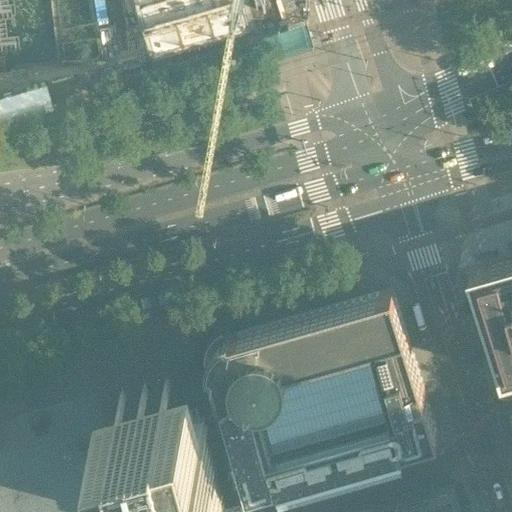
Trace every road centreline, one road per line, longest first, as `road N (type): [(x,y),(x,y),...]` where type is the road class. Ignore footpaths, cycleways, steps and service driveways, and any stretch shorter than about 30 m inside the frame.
road 1 (secondary): [(0,328),(344,224),(407,196)]
road 2 (secondary): [(0,283),(397,170)]
road 3 (secondary): [(372,133),(306,160),(0,248)]
road 4 (secondary): [(361,109),(0,202)]
road 5 (residential): [(483,444),(407,196)]
road 6 (residential): [(483,444),(267,511)]
road 7 (residential): [(400,118),(358,0)]
road 8 (secondary): [(511,63),(400,118)]
